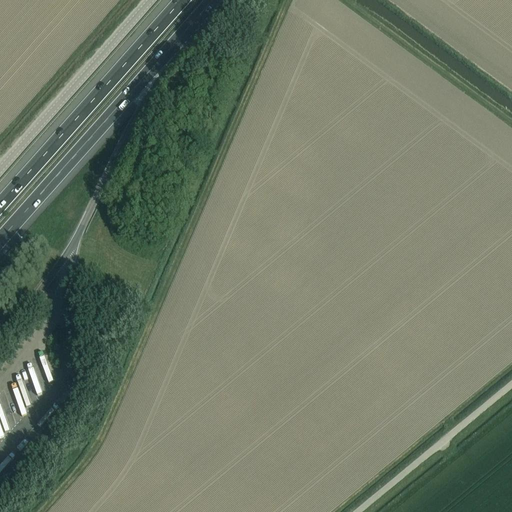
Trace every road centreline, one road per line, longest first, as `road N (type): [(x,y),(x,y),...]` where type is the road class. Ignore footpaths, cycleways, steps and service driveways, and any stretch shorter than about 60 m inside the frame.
road 1 (motorway): [(181,0),(0,203)]
road 2 (motorway): [(0,239),(167,51)]
road 3 (tertiary): [(0,169),(151,0)]
road 4 (motorway): [(70,251),(167,51)]
road 5 (unclassified): [(358,511),(511,386)]
